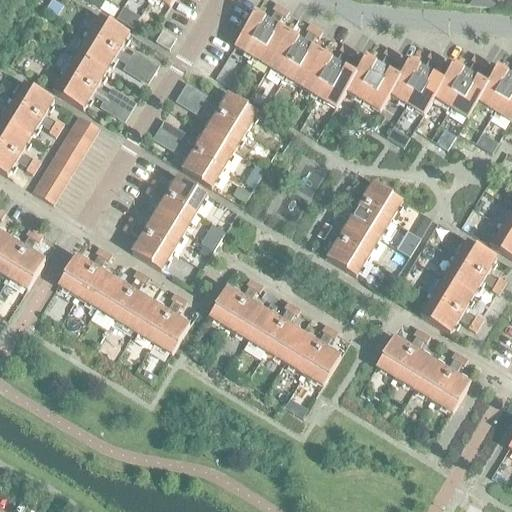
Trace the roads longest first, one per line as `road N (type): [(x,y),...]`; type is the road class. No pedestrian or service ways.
road 1 (residential): [(82,232),(223,0)]
road 2 (residential): [(511,30),(356,13),(333,0)]
